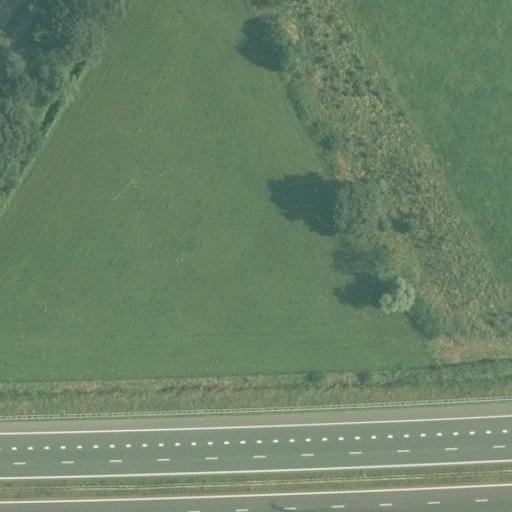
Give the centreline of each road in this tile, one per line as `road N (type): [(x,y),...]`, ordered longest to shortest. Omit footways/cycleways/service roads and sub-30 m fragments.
road 1 (motorway): [(511,447),(0,464)]
road 2 (track): [(278,0),(387,225),(456,313)]
road 3 (motorway): [(290,511),(511,498)]
